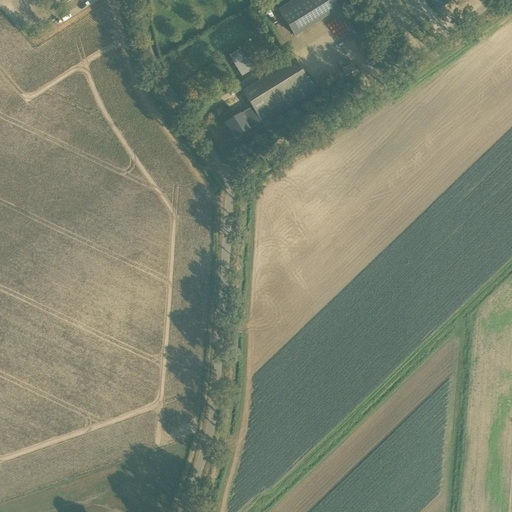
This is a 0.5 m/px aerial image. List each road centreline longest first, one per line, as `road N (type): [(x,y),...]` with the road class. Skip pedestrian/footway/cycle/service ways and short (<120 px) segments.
road 1 (unclassified): [(194,511),(218,370),(228,179)]
road 2 (unclassified): [(228,179),(494,0)]
road 3 (unclassified): [(228,179),(142,46),(134,0)]
